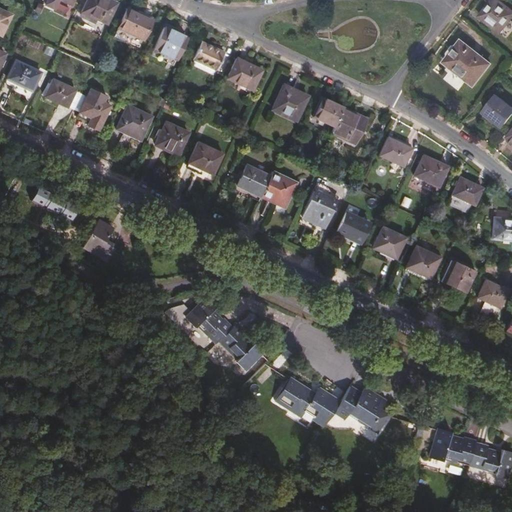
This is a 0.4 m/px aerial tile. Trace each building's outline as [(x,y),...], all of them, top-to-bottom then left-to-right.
[(56,0),(67,5),(70,0),(44,0),(42,6),(51,10),(56,0)] [(103,24),(112,4),(104,0),(83,0),(76,17),(90,24),(92,20),(103,24)] [(502,35),(511,22),(511,12),(497,0),(483,19),(502,35)] [(137,48),(148,22),(124,11),(113,36),(137,48)] [(168,73),(183,40),(161,29),(145,62),(168,73)] [(216,68),(223,51),(199,40),(192,56),(194,57),(214,67),(216,68)] [(451,61),(449,63),(478,86),(492,68),(463,45),(459,51),(456,50),(450,57),(451,61)] [(214,67),(194,57),(192,61),(193,64),(210,71),(213,70),(214,67)] [(250,92),(259,72),(234,61),(225,80),(250,92)] [(27,90),(36,74),(11,62),(2,79),(10,83),(10,82),(27,90)] [(478,86),(449,63),(446,66),(476,89),(478,86)] [(71,92),(49,82),(41,98),(39,102),(48,107),(50,102),(64,109),(71,92)] [(294,121),(304,100),(280,89),(271,110),(294,121)] [(100,104),(103,97),(89,91),(85,98),(84,98),(76,115),(84,118),(82,123),(86,125),(85,129),(95,133),(106,107),(100,104)] [(503,129),(511,117),(511,109),(498,99),(485,115),(503,129)] [(311,117),(333,128),(341,110),(319,100),(311,117)] [(163,101),(160,107),(167,111),(170,105),(163,101)] [(39,102),(37,106),(46,111),(48,107),(39,102)] [(136,143),(148,118),(124,106),(112,130),(120,133),(118,138),(127,142),(129,139),(136,143)] [(333,128),(330,135),(354,146),(364,125),(354,121),(356,116),(341,109),(341,110),(333,128)] [(354,121),(364,125),(366,120),(356,116),(354,121)] [(226,120),(219,117),(217,122),(224,125),(226,120)] [(111,129),(107,126),(102,137),(106,138),(111,129)] [(172,160),(183,137),(161,127),(150,150),(172,160)] [(404,164),(412,146),(398,139),(399,137),(395,135),(394,138),(388,135),(379,153),(404,164)] [(183,167),(198,174),(201,168),(209,172),(217,156),(194,145),(189,153),(187,152),(184,156),(187,158),(183,167)] [(437,188),(446,168),(422,157),(413,177),(437,188)] [(259,198),(269,178),(244,167),(234,187),(259,198)] [(201,168),(198,174),(206,178),(209,172),(201,168)] [(294,184),(271,173),(269,178),(259,198),(269,203),(271,200),(284,206),(294,184)] [(480,189),(457,178),(445,204),(462,212),(466,203),(472,206),(480,189)] [(26,179),(20,192),(31,198),(38,185),(26,179)] [(324,228),(335,204),(312,193),(301,217),(324,228)] [(70,205),(48,197),(43,211),(67,218),(70,205)] [(359,245),(368,226),(345,216),(336,234),(359,245)] [(83,249),(109,261),(115,246),(105,242),(111,225),(98,219),(83,249)] [(511,242),(511,222),(494,221),(493,241),(511,242)] [(394,260),(403,240),(382,230),(373,250),(394,260)] [(107,237),(105,242),(115,246),(117,241),(107,237)] [(430,281),(438,261),(416,250),(407,270),(430,281)] [(460,306),(470,285),(446,274),(436,295),(460,306)] [(498,312),(506,295),(484,285),(477,301),(498,312)] [(217,341),(235,359),(234,361),(243,370),(262,351),(252,342),(250,345),(240,336),(242,334),(233,325),(230,328),(220,319),(219,320),(209,312),(212,309),(203,299),(190,313),(187,303),(183,303),(180,304),(176,305),(172,306),(168,308),(166,310),(163,313),(176,326),(185,318),(194,327),(196,326),(214,344),(217,341)] [(342,399),(319,385),(315,392),(304,386),(304,385),(289,375),(274,399),(301,416),(309,402),(319,408),(313,418),(325,426),(342,399)] [(362,394),(351,386),(335,412),(346,419),(350,412),(371,426),(372,424),(382,430),(391,415),(382,410),(386,401),(365,388),(362,394)] [(510,478),(511,471),(511,450),(504,448),(503,452),(490,448),(491,446),(479,442),(480,438),(467,435),(467,437),(453,434),(454,429),(441,426),(433,452),(447,455),(448,450),(463,454),(463,451),(475,454),(474,458),(486,461),(485,465),(499,469),(497,475),(510,478)]
